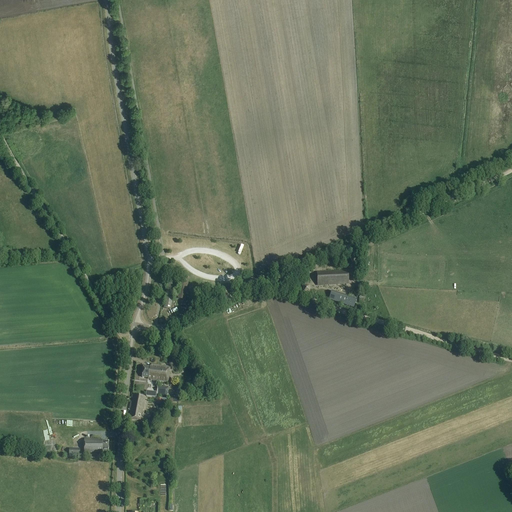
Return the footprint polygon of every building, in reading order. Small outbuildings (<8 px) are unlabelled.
[(347,271),(317,273),(318,286),(348,284),(347,271)] [(177,300),(185,301),(188,282),(180,280),(177,300)] [(168,283),(164,308),(171,309),(175,284),(168,283)] [(348,297),(332,291),(329,300),(354,308),(357,298),(349,296),(348,297)] [(150,380),(155,381),(156,374),(158,375),(158,369),(156,369),(157,366),(152,365),(149,367),(143,366),(142,377),(148,378),(147,379),(150,379),(150,380)] [(156,374),(155,381),(168,382),(169,367),(157,366),(156,369),(158,369),(158,375),(156,374)] [(168,388),(157,387),(157,394),(168,395),(168,388)] [(145,397),(132,395),(129,410),(129,412),(130,412),(129,419),(139,421),(141,413),(142,413),(145,397)] [(100,439),(84,439),(84,453),(103,453),(103,452),(109,452),(109,441),(103,441),(100,439)]
